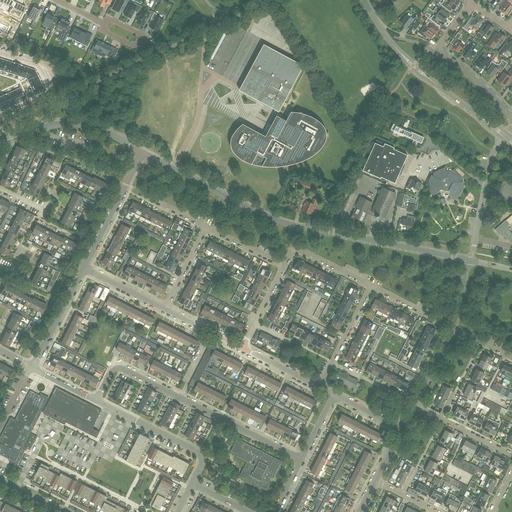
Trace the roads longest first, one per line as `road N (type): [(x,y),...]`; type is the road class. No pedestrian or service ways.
road 1 (tertiary): [(470,261),(274,219),(141,152)]
road 2 (residential): [(301,458),(120,368),(96,400)]
road 3 (unclassified): [(470,261),(485,186),(430,140),(427,147)]
road 4 (residential): [(192,483),(198,452),(96,400)]
road 5 (residential): [(83,267),(141,152)]
road 6 (residential): [(0,116),(51,91),(37,64),(0,52)]
